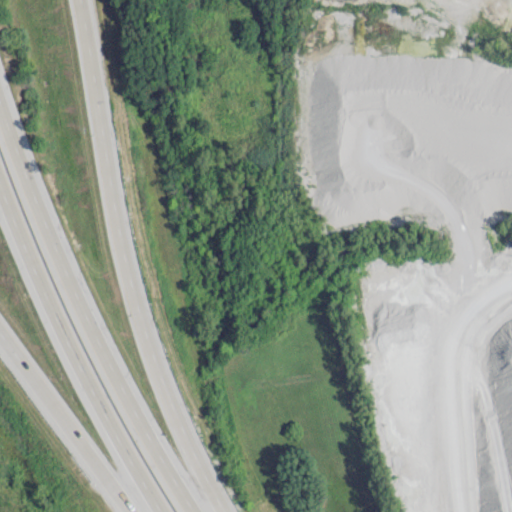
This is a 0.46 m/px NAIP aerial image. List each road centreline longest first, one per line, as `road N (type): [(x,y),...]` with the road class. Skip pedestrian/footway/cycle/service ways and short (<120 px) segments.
road 1 (trunk): [(221,511),(173,423),(131,304),(110,210),(83,0)]
road 2 (trunk): [(190,511),(70,290),(0,111)]
road 3 (trunk): [(0,204),(58,339),(155,511)]
road 4 (trunk): [(0,325),(126,511)]
